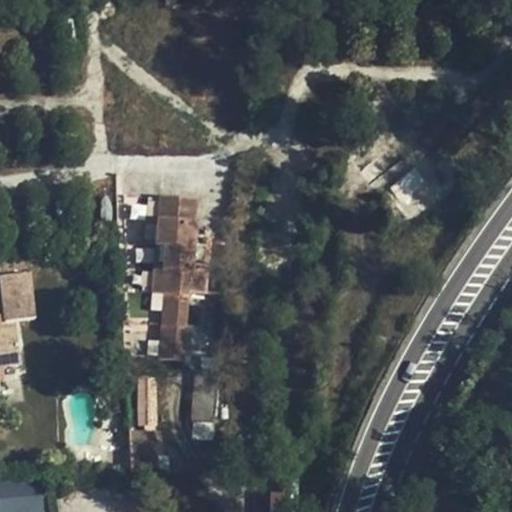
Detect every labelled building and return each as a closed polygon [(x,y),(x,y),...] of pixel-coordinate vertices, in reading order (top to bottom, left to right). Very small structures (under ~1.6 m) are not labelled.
[(419,186),(440,168),(430,156),(409,173),(419,186)] [(387,172),(376,157),(357,171),(369,186),(387,172)] [(419,186),(399,201),(414,219),(455,186),(440,168),(419,186)] [(409,173),(389,189),(399,201),(419,186),(409,173)] [(198,201),(159,197),(151,295),(164,296),(158,359),(183,362),(189,294),(205,295),(210,241),(194,239),(198,201)] [(35,319),(30,274),(0,277),(0,282),(4,322),(35,319)] [(0,370),(2,370),(18,368),(13,329),(0,330),(0,370)] [(218,372),(194,371),(193,403),(217,405),(218,372)] [(128,433),(130,474),(157,474),(154,431),(128,433)] [(23,491),(46,488),(45,483),(22,486),(23,491)] [(46,488),(23,491),(0,493),(0,499),(1,511),(14,511),(48,508),(46,488)]
